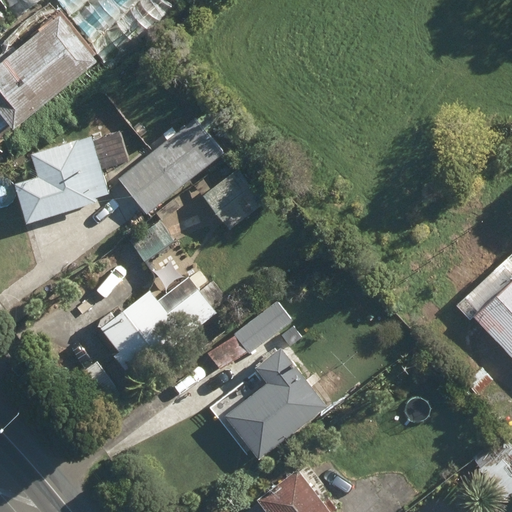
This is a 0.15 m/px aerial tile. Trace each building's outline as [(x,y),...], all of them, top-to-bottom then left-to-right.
[(43,0),(3,0),(20,19),(43,0)] [(0,58),(0,114),(10,127),(95,59),(57,12),(0,58)] [(118,178),(147,214),(222,153),(193,117),(118,178)] [(12,183),(25,223),(95,202),(93,196),(108,191),(90,133),(29,152),(36,175),(12,183)] [(202,194),(228,229),(263,203),(237,168),(202,194)] [(131,241),(144,261),(174,243),(161,222),(131,241)] [(471,317),(511,358),(511,268),(509,271),(499,262),(463,297),(477,311),(471,317)] [(113,356),(136,386),(222,321),(187,275),(156,298),(149,290),(98,329),(116,353),(113,356)] [(207,353),(220,370),(247,351),(249,352),(291,320),(277,301),(207,353)] [(281,336),(290,346),(301,337),(293,326),(281,336)] [(223,415),(257,459),(326,406),(280,346),(253,366),(265,382),(223,415)] [(103,357),(82,372),(106,405),(127,391),(103,357)] [(481,397),(468,384),(457,393),(470,408),(481,397)] [(488,403),(499,415),(511,403),(511,397),(503,388),(488,403)] [(478,468),(504,498),(511,491),(511,447),(507,442),(478,468)] [(329,511),(296,468),(256,499),(266,511),(329,511)] [(440,494),(451,508),(474,490),(463,475),(440,494)] [(414,511),(446,511),(450,510),(438,495),(414,511)]
